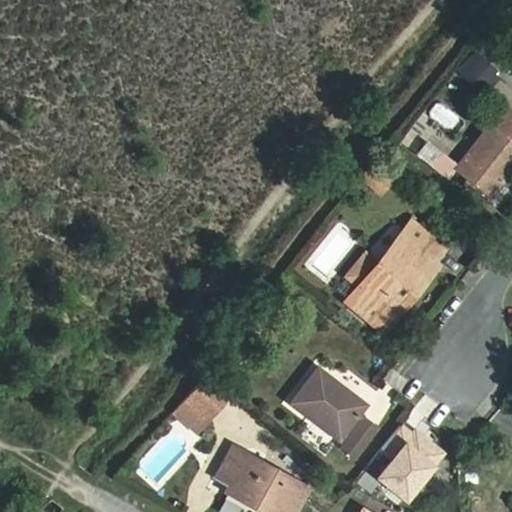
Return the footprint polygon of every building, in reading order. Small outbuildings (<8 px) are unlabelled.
[(471,41),(455,61),(487,85),(502,66),(471,41)] [(493,199),(511,174),(511,113),(507,110),(492,129),(488,127),(456,169),(493,199)] [(360,293),(350,305),(385,333),(426,284),(420,280),(444,251),(414,226),(377,270),(366,261),(348,283),(360,293)] [(426,284),(449,255),(444,251),(420,280),(426,284)] [(369,406),(317,369),(291,405),(343,441),(369,406)] [(204,422),(227,396),(204,378),(174,412),(182,419),(190,409),(204,422)] [(182,419),(195,431),(204,422),(190,409),(182,419)] [(382,427),(366,417),(344,448),(359,460),(382,427)] [(402,427),(383,450),(395,460),(380,478),(407,500),(444,454),(417,432),(414,436),(402,427)] [(241,470),(234,485),(266,501),(262,511),(297,511),(310,487),(237,449),(229,463),(241,470)] [(241,470),(229,463),(221,477),(234,485),(241,470)] [(266,501),(234,485),(229,494),(262,511),(266,501)]
